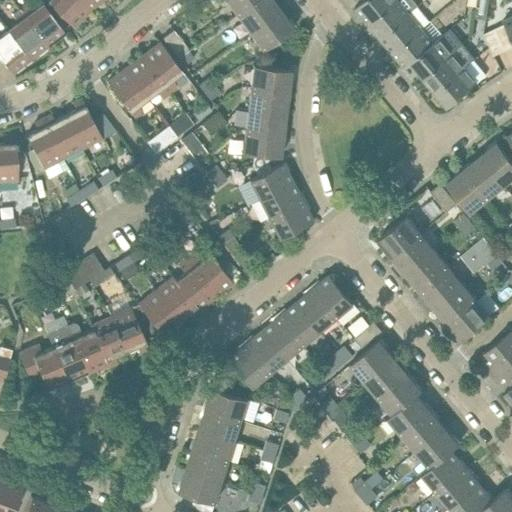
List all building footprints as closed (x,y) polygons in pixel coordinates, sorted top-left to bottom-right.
[(89,11),(78,0),(47,0),(60,12),(74,27),(89,11)] [(78,0),(89,11),(100,0),(78,0)] [(226,0),(237,14),(255,0),(226,0)] [(280,9),(274,0),(255,0),(237,14),(250,31),(280,9)] [(394,0),(363,0),(354,7),(367,22),(394,0)] [(397,0),(394,0),(367,22),(379,37),(409,13),(397,0)] [(20,8),(48,46),(66,33),(54,17),(43,2),(33,10),(27,2),(20,8)] [(417,6),(409,13),(379,37),(392,52),(422,27),(429,21),(417,6)] [(8,29),(31,59),(48,46),(20,8),(12,14),(18,21),(8,29)] [(293,27),(280,9),(250,31),(263,49),(293,27)] [(511,15),(503,20),(504,23),(494,28),(504,50),(511,46),(511,15)] [(434,42),(422,27),(392,52),(404,67),(411,62),(434,42)] [(504,50),(494,28),(483,33),(494,55),(504,50)] [(0,56),(1,56),(13,72),(31,59),(8,29),(0,34),(0,56)] [(185,45),(173,29),(163,37),(175,53),(178,57),(188,49),(185,45)] [(434,42),(411,62),(422,76),(461,44),(449,30),(439,37),(434,42)] [(189,79),(160,41),(142,54),(171,92),(189,79)] [(188,50),(188,49),(178,57),(184,65),(203,51),(197,43),(188,50)] [(422,76),(435,91),(464,67),(465,66),(473,59),(461,44),(422,76)] [(171,92),(142,54),(125,67),(148,98),(158,90),(163,98),(171,92)] [(291,69),(253,64),(250,86),(288,91),(291,69)] [(148,98),(125,67),(107,81),(135,119),(144,112),(138,105),(148,98)] [(477,82),(464,67),(435,91),(447,106),(477,82)] [(209,76),(198,84),(204,92),(215,84),(209,76)] [(221,92),(215,84),(204,92),(210,100),(221,92)] [(288,91),(250,86),(248,108),(285,113),(288,91)] [(76,108),(65,114),(82,148),(112,133),(103,117),(94,122),(81,98),(72,102),(76,108)] [(212,110),(207,103),(194,113),(198,120),(212,110)] [(285,113),(248,108),(245,130),(283,134),(285,113)] [(218,111),(211,116),(219,127),(226,121),(218,111)] [(51,113),(43,118),(63,158),(82,148),(65,114),(54,119),(51,113)] [(219,127),(211,116),(203,123),(211,133),(219,127)] [(189,117),(176,127),(181,133),(194,123),(189,117)] [(68,168),(63,158),(43,118),(34,122),(37,128),(26,134),(34,148),(27,152),(29,158),(35,170),(42,166),(49,178),(68,168)] [(155,152),(159,149),(177,136),(168,125),(147,141),(155,152)] [(283,134),(245,130),(242,151),(280,156),(283,134)] [(5,143),(0,142),(0,180),(18,180),(16,135),(5,136),(5,143)] [(511,159),(497,141),(480,155),(504,185),(511,177),(511,159)] [(504,185),(480,155),(463,168),(487,198),(504,185)] [(249,179),(259,198),(293,181),(283,161),(249,179)] [(215,164),(205,171),(211,179),(221,171),(215,164)] [(487,198),(463,168),(446,182),(470,212),(487,198)] [(112,170),(98,178),(102,186),(116,176),(112,170)] [(227,179),(221,171),(211,179),(217,187),(227,179)] [(102,186),(98,178),(80,190),(83,197),(102,186)] [(303,200),(293,181),(259,198),(269,218),(303,200)] [(70,205),(83,197),(80,190),(75,183),(61,191),(70,205)] [(440,183),(430,191),(443,206),(446,211),(456,203),(440,183)] [(313,220),(303,200),(269,218),(279,237),(313,220)] [(463,212),(453,220),(460,228),(470,220),(463,212)] [(378,239),(392,256),(421,232),(407,215),(378,239)] [(14,218),(0,219),(0,227),(15,226),(14,218)] [(476,227),(470,220),(460,228),(466,235),(476,227)] [(185,231),(181,224),(167,234),(172,240),(185,231)] [(228,228),(218,236),(223,243),(234,236),(228,228)] [(392,256),(405,273),(435,248),(421,232),(392,256)] [(172,240),(167,234),(153,242),(158,249),(172,240)] [(249,256),(234,236),(223,243),(239,264),(249,256)] [(511,256),(511,239),(500,250),(508,260),(511,256)] [(146,252),(142,245),(127,254),(132,260),(146,252)] [(490,246),(480,254),(487,262),(497,253),(490,246)] [(449,265),(435,248),(405,273),(419,290),(449,265)] [(220,266),(210,252),(200,260),(194,252),(186,258),(216,295),(233,282),(220,266)] [(104,269),(93,253),(82,260),(97,283),(114,272),(109,266),(104,269)] [(503,261),(497,253),(487,262),(493,269),(503,261)] [(132,260),(127,254),(114,262),(119,269),(132,260)] [(216,296),(186,258),(179,264),(185,272),(175,279),(199,309),(216,296)] [(433,306),(463,282),(449,265),(419,290),(433,306)] [(329,273),(313,287),(312,288),(337,317),(354,303),(329,273)] [(200,311),(199,309),(175,279),(172,276),(155,289),(179,319),(188,311),(192,317),(200,311)] [(69,288),(66,281),(51,287),(54,295),(69,288)] [(88,289),(84,282),(75,288),(79,295),(88,289)] [(476,298),(463,282),(433,306),(447,323),(476,298)] [(54,295),(51,287),(36,294),(39,301),(54,295)] [(337,317),(312,288),(296,301),(320,331),(337,317)] [(179,319),(155,289),(138,303),(166,338),(174,332),(169,326),(179,319)] [(490,315),(476,298),(447,323),(461,340),(490,315)] [(320,331),(296,301),(279,315),(303,344),(320,331)] [(161,332),(138,303),(131,307),(111,315),(126,350),(136,346),(139,352),(149,348),(145,339),(161,332)] [(88,372),(69,328),(63,315),(43,323),(53,346),(68,381),(88,372)] [(92,329),(107,363),(108,366),(117,362),(114,355),(126,350),(111,315),(90,324),(92,329)] [(303,344),(279,315),(262,329),(287,358),(303,344)] [(373,321),(358,334),(354,337),(362,347),(366,343),(381,330),(373,321)] [(78,325),(69,328),(88,372),(107,363),(92,329),(82,333),(78,325)] [(511,357),(511,328),(484,352),(492,361),(484,368),(491,375),(511,357)] [(287,358),(262,329),(246,343),(270,372),(287,358)] [(394,356),(379,339),(350,363),(364,380),(394,356)] [(38,342),(18,351),(29,376),(40,371),(48,390),(68,381),(53,346),(42,351),(38,342)] [(270,372),(246,343),(229,357),(253,386),(270,372)] [(345,344),(337,351),(345,361),(353,354),(345,344)] [(0,378),(3,380),(12,349),(0,345),(0,378)] [(345,361),(337,351),(330,357),(338,367),(345,361)] [(407,372),(394,356),(364,380),(378,397),(407,372)] [(511,357),(491,375),(497,382),(504,376),(511,385),(511,357)] [(329,375),(320,365),(312,372),(321,381),(329,375)] [(421,389),(407,372),(378,397),(392,413),(387,417),(388,417),(421,389)] [(212,386),(205,408),(241,419),(248,398),(212,386)] [(300,388),(290,396),(299,406),(309,398),(300,388)] [(422,389),(421,389),(388,417),(402,434),(431,409),(417,393),(422,389)] [(299,406),(290,396),(286,401),(294,410),(299,406)] [(330,396),(320,404),(327,412),(337,403),(330,396)] [(343,411),(337,403),(327,412),(333,419),(343,411)] [(274,418),(286,422),(289,412),(276,407),(274,418)] [(241,419),(205,408),(199,428),(235,440),(241,419)] [(445,426),(431,409),(402,434),(416,450),(445,426)] [(459,443),(445,426),(416,450),(429,467),(421,473),(422,473),(459,443)] [(235,440),(199,428),(192,449),(228,460),(235,440)] [(358,429),(348,437),(355,445),(365,436),(358,429)] [(371,444),(365,436),(355,445),(361,452),(371,444)] [(267,439),(264,449),(276,453),(279,443),(267,439)] [(459,443),(422,473),(436,490),(465,466),(451,449),(459,443)] [(276,453),(264,449),(258,447),(255,456),(273,462),(276,453)] [(228,460),(192,449),(186,469),(222,481),(228,460)] [(479,482),(465,466),(436,490),(450,507),(479,482)] [(222,481),(186,469),(179,490),(215,502),(222,481)] [(12,511),(24,482),(4,474),(0,483),(0,511),(12,511)] [(254,480),(251,490),(263,494),(266,484),(254,480)] [(364,481),(355,489),(361,496),(371,488),(364,481)] [(493,498),(479,482),(450,507),(454,511),(477,511),(505,489),(505,488),(493,498)] [(371,488),(361,496),(367,504),(377,495),(376,494),(381,489),(376,483),(371,488)] [(510,511),(511,511),(511,496),(505,489),(477,511),(510,511)] [(263,494),(251,490),(248,499),(260,503),(263,494)] [(37,511),(42,500),(30,495),(22,511),(37,511)] [(51,511),(54,506),(42,500),(37,511),(51,511)]
